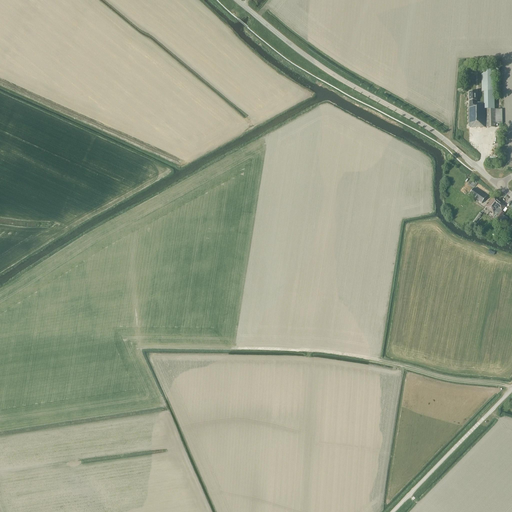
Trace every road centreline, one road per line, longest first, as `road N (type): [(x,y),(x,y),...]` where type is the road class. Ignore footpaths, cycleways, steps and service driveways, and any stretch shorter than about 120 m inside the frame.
road 1 (track): [(511,387),(318,354),(141,347),(163,405)]
road 2 (tertiary): [(499,186),(431,130),(329,72),(237,0)]
road 3 (unclassified): [(392,511),(511,389)]
